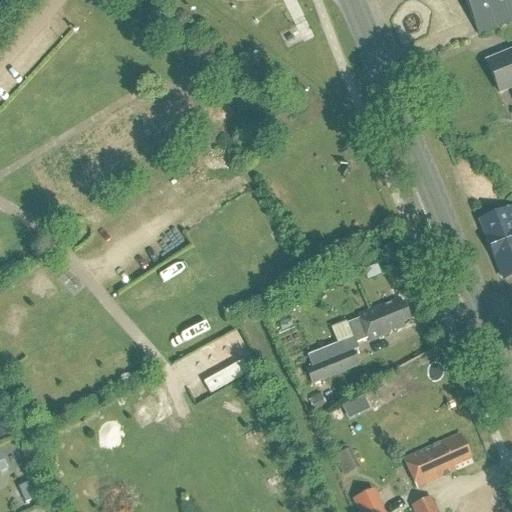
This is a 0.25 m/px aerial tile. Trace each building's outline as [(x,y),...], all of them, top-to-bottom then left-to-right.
[(511,19),(511,0),(464,0),(479,34),(511,19)] [(511,51),(485,63),(498,94),(511,89),(511,92),(511,51)] [(88,194),(103,188),(85,146),(70,153),(88,194)] [(54,223),(78,212),(59,168),(35,179),(54,223)] [(484,240),(499,278),(511,273),(511,207),(477,222),(484,240)] [(409,318),(401,299),(358,316),(360,320),(348,324),(353,337),(336,344),(337,348),(325,352),(328,360),(304,370),(310,386),(358,367),(350,346),(367,339),(367,341),(404,327),(401,321),(409,318)] [(180,366),(199,356),(189,337),(170,346),(180,366)] [(188,390),(219,373),(208,354),(177,372),(188,390)] [(238,378),(232,368),(211,380),(217,390),(238,378)] [(146,408),(132,413),(140,434),(154,429),(146,408)] [(468,459),(458,436),(402,460),(414,489),(452,473),(450,467),(468,459)] [(359,471),(349,451),(334,458),(343,479),(359,471)] [(436,511),(430,498),(412,506),(414,511),(436,511)]
